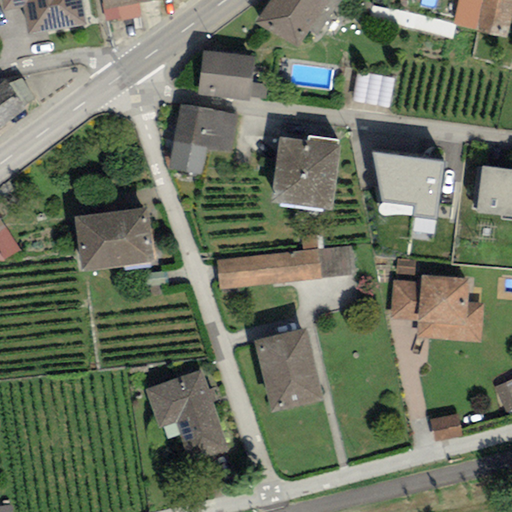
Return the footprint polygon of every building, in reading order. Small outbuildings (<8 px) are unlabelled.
[(1,0),(4,10),(24,6),(29,33),(87,23),(82,0),(1,0)] [(100,0),(106,25),(140,19),(137,5),(135,0),(100,0)] [(341,0),(270,0),(255,24),(299,47),(309,32),(318,36),(341,0)] [(511,0),(458,0),(453,26),(477,30),(476,33),(507,39),(511,11),(511,0)] [(254,58),(203,52),(197,95),(249,101),(250,98),(251,83),(254,58)] [(394,79),(356,72),(351,101),(388,108),(394,79)] [(5,80),(0,80),(0,128),(25,111),(21,105),(34,98),(22,78),(8,86),(5,80)] [(267,84),(251,83),(250,98),(266,99),(267,84)] [(237,115),(179,105),(168,170),(202,176),(207,148),(231,152),(237,115)] [(306,141),(280,138),(271,201),(331,210),(340,141),(307,136),(306,141)] [(443,163),(372,153),(382,203),(414,206),(413,217),(436,219),(443,163)] [(511,170),(482,166),(476,213),(501,217),(500,220),(511,221),(511,170)] [(145,209),(75,217),(81,270),(151,262),(145,209)] [(20,251),(0,222),(0,260),(4,261),(20,251)] [(352,247),(323,250),(322,234),(301,236),(303,252),(216,261),(220,290),(355,274),(352,247)] [(396,281),(413,283),(415,262),(398,260),(396,281)] [(469,279),(420,275),(419,283),(413,283),(396,281),(393,281),(390,319),(416,322),(414,338),(479,344),(483,304),(467,302),(469,279)] [(307,330),(253,343),(270,414),(324,401),(307,330)] [(199,371),(144,390),(158,428),(174,422),(189,467),(228,453),(199,371)] [(511,380),(494,388),(505,414),(511,410),(511,380)] [(430,420),(435,442),(462,436),(457,414),(430,420)]
